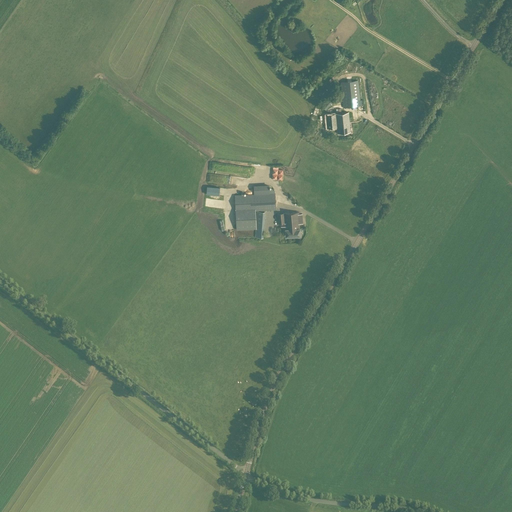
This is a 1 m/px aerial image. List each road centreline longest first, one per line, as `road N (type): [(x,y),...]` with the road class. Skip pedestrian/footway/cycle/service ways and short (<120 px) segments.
road 1 (tertiary): [(245,474),(270,385),(290,347),(501,0)]
road 2 (unclassified): [(245,474),(0,282)]
road 3 (unclassified): [(414,511),(297,497),(245,474)]
